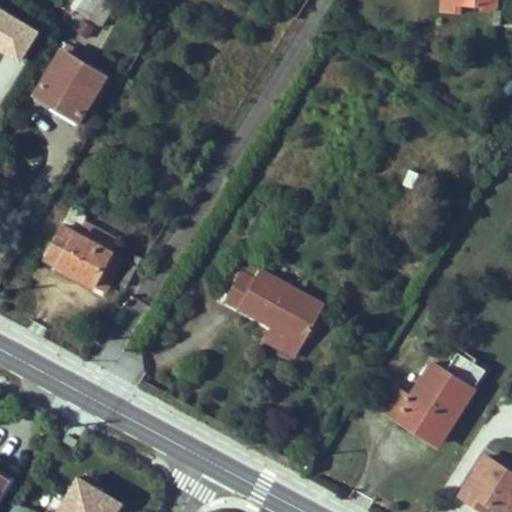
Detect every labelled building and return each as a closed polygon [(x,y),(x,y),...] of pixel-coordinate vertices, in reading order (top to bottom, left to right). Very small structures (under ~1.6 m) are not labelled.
[(116,3),(111,0),(75,0),(72,6),(101,25),(116,3)] [(455,5),(455,0),(442,0),(442,10),(456,11),(456,5),(455,5)] [(496,8),(496,0),(455,0),(455,5),(456,5),(496,8)] [(0,107),(40,33),(0,11),(0,56),(0,57),(0,107)] [(85,35),(91,25),(82,18),(75,28),(85,35)] [(76,124),(104,76),(90,68),(82,63),(85,58),(87,55),(66,42),(61,50),(60,49),(34,91),(50,101),(47,106),(76,124)] [(90,68),(94,63),(85,58),(82,63),(90,68)] [(256,236),(270,210),(258,203),(243,229),(256,236)] [(111,252),(118,238),(84,220),(87,215),(73,207),(46,258),(60,266),(62,261),(73,267),(70,272),(94,284),(94,283),(111,252)] [(105,289),(122,258),(111,252),(94,283),(105,289)] [(262,269),(247,260),(242,269),(257,278),(262,269)] [(73,267),(62,261),(60,266),(70,272),(73,267)] [(324,303),(262,269),(257,278),(242,269),(225,300),(272,326),(284,333),(287,327),(305,337),(324,303)] [(295,356),(305,337),(287,327),(284,333),(272,326),(265,340),(295,356)] [(442,438),(486,370),(458,352),(446,371),(432,362),(410,396),(397,387),(383,408),(415,428),(418,423),(442,438)] [(442,438),(418,423),(415,428),(438,443),(442,438)] [(71,441),(63,436),(58,442),(67,448),(71,441)] [(511,511),(511,471),(485,455),(460,494),(471,501),(475,495),(483,499),(503,511),(511,511)] [(0,492),(8,480),(0,474),(0,492)] [(109,511),(117,499),(76,475),(53,511),(109,511)] [(478,506),(483,499),(475,495),(471,501),(478,506)]
